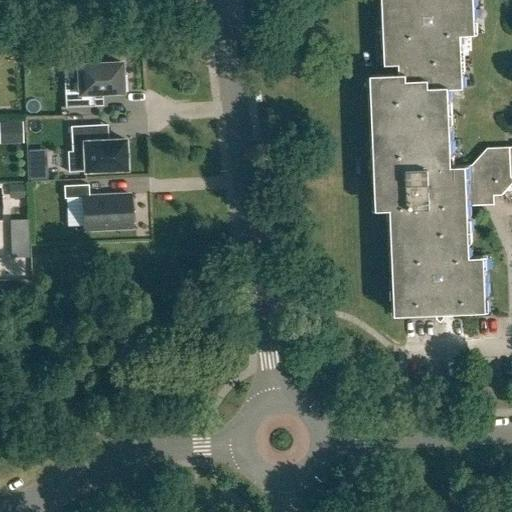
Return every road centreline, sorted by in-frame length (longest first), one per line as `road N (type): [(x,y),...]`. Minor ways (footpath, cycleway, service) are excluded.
road 1 (tertiary): [(276,403),(223,0)]
road 2 (tertiary): [(13,511),(98,465),(242,442)]
road 3 (tertiary): [(321,440),(511,431)]
